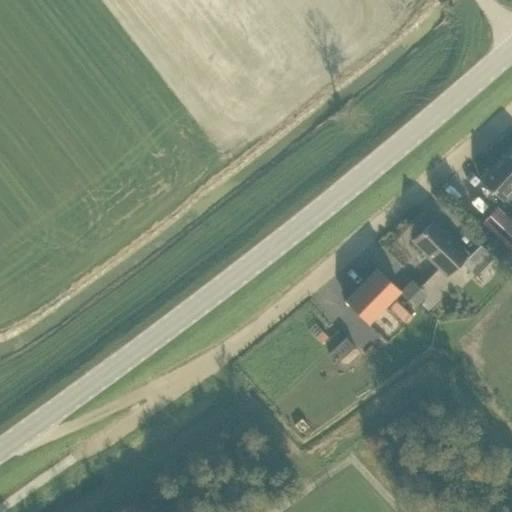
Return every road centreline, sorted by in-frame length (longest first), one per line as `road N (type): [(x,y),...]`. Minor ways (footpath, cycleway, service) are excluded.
road 1 (primary): [(8,441),(336,197),(511,54)]
road 2 (unclassified): [(200,370),(511,112)]
road 3 (unclassified): [(8,441),(38,438),(200,370)]
road 4 (unclassified): [(73,457),(200,370)]
